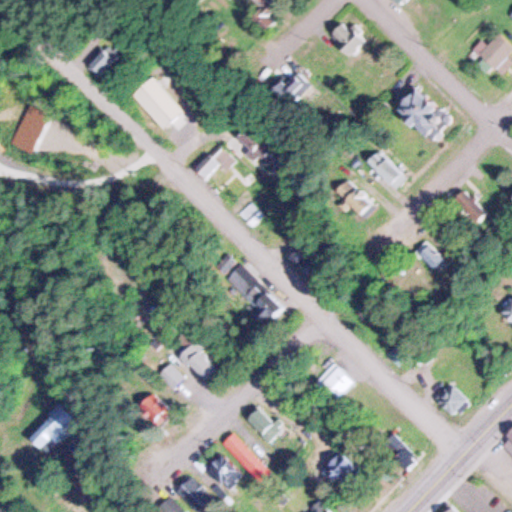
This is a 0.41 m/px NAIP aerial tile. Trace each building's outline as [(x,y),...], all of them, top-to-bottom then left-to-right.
[(266,32),(249,15),(261,4),(277,21),(266,32)] [(349,21),(367,42),(350,57),(332,37),(349,21)] [(478,52),(501,31),(511,42),(511,54),(496,70),(478,52)] [(292,105),(313,84),(297,68),(276,89),(292,105)] [(128,95),(147,78),(180,115),(161,132),(128,95)] [(455,117),(418,84),(398,106),(434,139),(455,117)] [(249,125),(276,149),(259,167),(244,154),(250,146),(239,136),(249,125)] [(196,166),(216,145),(233,161),(222,172),(217,167),(208,177),(196,166)] [(369,163),(382,150),(408,176),(395,189),(369,163)] [(380,206),(350,176),(335,192),(365,221),(380,206)] [(453,201),(468,187),(492,211),(477,225),(453,201)] [(416,252),(429,239),(450,259),(437,272),(416,252)] [(235,262),(221,279),(272,323),(286,307),(235,262)] [(511,322),(500,311),(511,299),(511,322)] [(179,356),(192,339),(221,363),(208,380),(179,356)] [(326,360),(349,382),(332,400),(309,379),(326,360)] [(168,368),(180,378),(169,392),(156,382),(168,368)] [(432,397),(455,418),(471,401),(449,380),(432,397)] [(164,425),(176,409),(156,394),(144,410),(164,425)] [(248,417),(272,439),(285,426),(261,403),(248,417)] [(29,435),(56,406),(77,425),(50,454),(29,435)] [(239,432),(230,443),(270,476),(279,465),(239,432)] [(334,466),(361,488),(375,471),(348,448),(334,466)] [(219,469),(232,453),(250,468),(238,484),(219,469)] [(207,511),(185,491),(198,476),(224,499),(211,511),(207,511)] [(310,511),(318,502),(330,511),(310,511)]
